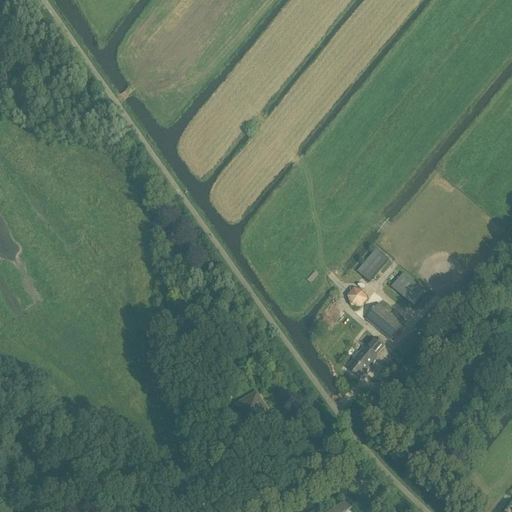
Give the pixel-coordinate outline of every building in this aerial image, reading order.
[(377,250),(357,273),(369,283),(389,260),(377,250)] [(403,274),(391,289),(414,308),(426,294),(403,274)] [(367,301),(364,292),(354,290),(348,298),(351,307),(361,309),(367,301)] [(425,318),(432,324),(446,308),(439,302),(425,318)] [(379,304),(365,320),(391,341),(404,326),(379,304)] [(364,348),(347,369),(360,380),(377,359),(375,357),(384,346),(375,338),(365,349),(364,348)] [(249,419),(248,425),(247,426),(249,430),(270,417),(256,393),(235,406),(237,409),(245,411),(249,419)] [(345,502),(328,511),(349,511),(352,510),(345,502)]
